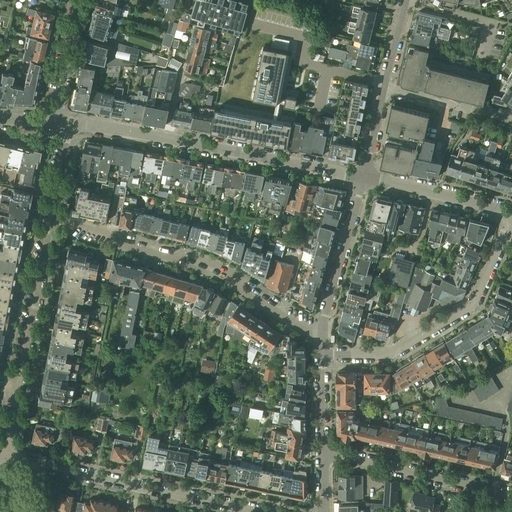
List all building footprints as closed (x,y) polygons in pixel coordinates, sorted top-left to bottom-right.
[(119,2),(114,0),(99,0),(96,1),(96,5),(97,6),(97,8),(114,13),(115,14),(120,15),(124,3),(119,2)] [(159,0),(159,2),(169,5),(174,7),(176,8),(178,8),(182,10),(185,0),(159,0)] [(190,22),(191,21),(205,25),(205,24),(217,27),(218,22),(224,24),(223,29),(229,31),(230,26),(236,28),(235,32),(240,34),(241,29),(242,29),(247,11),(249,3),(244,2),(241,10),(235,8),(238,0),(237,0),(231,0),(230,6),(224,4),(225,0),(196,0),(193,14),(186,12),(183,20),(190,22)] [(366,0),(365,0),(364,6),(367,6),(377,9),(378,3),(376,3),(372,2),(368,1),(366,0)] [(423,0),(423,3),(436,6),(437,3),(440,4),(456,8),(458,0),(459,0),(461,0),(463,1),(466,1),(469,2),(471,2),(474,2),(477,2),(479,2),(482,1),(485,1),(488,0),(487,0),(423,0)] [(178,8),(176,8),(174,7),(169,5),(165,18),(174,21),(178,8)] [(375,16),(377,11),(350,5),(349,9),(354,10),(352,16),(359,17),(375,21),(376,18),(375,16)] [(35,15),(33,21),(50,25),(52,24),(53,21),(52,20),(53,14),(28,8),(27,13),(35,15)] [(94,20),(112,26),(112,24),(115,14),(114,13),(97,8),(96,9),(94,9),(93,13),(95,15),(94,20)] [(417,21),(434,25),(435,21),(447,24),(448,19),(419,12),(417,21)] [(346,20),(345,24),(372,31),(373,26),(374,26),(375,21),(359,17),(358,22),(351,20),(351,21),(346,20)] [(112,26),(94,20),(92,25),(90,26),(89,29),(90,31),(90,32),(93,33),(108,38),(112,39),(116,40),(120,28),(116,27),(112,26)] [(182,31),(186,32),(188,22),(180,20),(177,30),(182,31)] [(50,27),(50,25),(33,21),(32,27),(27,26),(26,32),(47,37),(49,32),(50,31),(51,29),(50,27)] [(434,25),(417,21),(414,31),(437,37),(449,40),(451,30),(446,29),(434,25)] [(170,23),(167,32),(175,34),(178,26),(170,23)] [(371,36),(372,31),(345,24),(344,29),(349,30),(348,31),(355,32),(354,38),(369,41),(371,40),(372,37),(371,36)] [(196,25),(194,33),(209,38),(217,40),(218,34),(216,33),(216,31),(196,25)] [(480,28),(471,25),(469,35),(473,36),(477,37),(480,28)] [(412,40),(435,47),(437,37),(414,31),(412,40)] [(162,44),(171,47),(175,35),(166,32),(162,44)] [(333,35),(320,32),(318,44),(330,47),(331,42),(333,43),(334,37),(332,36),(333,35)] [(91,40),(110,46),(111,45),(112,39),(108,38),(93,33),(91,40)] [(194,33),(191,42),(213,48),(216,49),(218,43),(216,43),(217,40),(209,38),(194,33)] [(477,37),(473,36),(469,35),(466,45),(476,47),(478,37),(477,37)] [(27,48),(44,52),(45,48),(47,47),(47,44),(46,43),(47,41),(26,36),(23,47),(25,48),(25,47),(27,48)] [(274,37),(272,47),(288,50),(290,40),(274,37)] [(112,39),(111,45),(110,46),(91,40),(88,39),(87,40),(89,41),(86,59),(89,59),(88,63),(96,64),(96,66),(102,65),(105,65),(136,65),(141,48),(112,39)] [(189,50),(204,54),(205,51),(211,52),(213,48),(191,42),(189,50)] [(348,44),(347,50),(375,57),(378,46),(362,42),(360,47),(348,44)] [(231,51),(233,45),(227,43),(223,51),(229,52),(231,51)] [(481,103),(484,104),(490,81),(487,81),(487,80),(487,79),(487,78),(487,77),(486,77),(485,76),(484,76),(483,77),(482,77),(482,78),(481,79),(430,66),(430,65),(429,64),(428,63),(426,62),(430,50),(410,45),(401,80),(401,81),(401,82),(401,83),(402,84),(403,84),(403,85),(404,85),(420,89),(420,87),(425,88),(425,89),(477,102),(481,103)] [(372,68),(375,57),(347,50),(332,46),(329,55),(345,59),(346,57),(353,59),(352,63),(372,68)] [(44,56),(43,55),(44,52),(27,48),(25,47),(25,48),(24,53),(19,52),(18,56),(23,57),(23,58),(29,59),(30,57),(42,60),(44,59),(44,56)] [(264,47),(254,99),(277,103),(282,76),(287,51),(264,47)] [(189,50),(187,60),(208,66),(210,59),(203,57),(204,54),(189,50)] [(313,59),(323,61),(325,55),(315,52),(313,59)] [(168,65),(177,70),(183,62),(173,56),(168,65)] [(31,60),(25,82),(37,84),(38,77),(40,78),(42,70),(40,70),(42,63),(31,60)] [(208,66),(187,60),(184,69),(199,73),(199,72),(206,74),(208,66)] [(1,83),(0,82),(0,101),(8,75),(8,73),(10,63),(8,63),(5,74),(2,73),(0,79),(2,80),(1,83)] [(78,74),(80,74),(73,107),(88,109),(92,90),(97,67),(81,64),(79,67),(78,74)] [(147,103),(146,105),(144,117),(143,120),(166,125),(170,108),(161,106),(163,100),(171,102),(177,72),(155,68),(148,98),(156,99),(155,105),(147,103)] [(13,103),(18,86),(9,84),(10,81),(12,82),(13,75),(8,73),(8,75),(0,101),(1,101),(2,103),(6,104),(7,102),(13,103)] [(354,88),(352,95),(366,98),(368,85),(344,80),(343,86),(354,88)] [(494,95),(492,103),(506,106),(509,102),(511,104),(511,81),(510,80),(509,83),(507,87),(509,88),(503,98),(500,96),(494,95)] [(18,86),(13,103),(14,103),(33,104),(34,103),(36,103),(38,95),(35,94),(37,84),(25,82),(24,88),(18,86)] [(182,85),(180,92),(185,97),(188,97),(191,84),(187,83),(182,85)] [(191,83),(191,84),(188,97),(191,98),(192,93),(200,90),(201,86),(191,83)] [(123,116),(127,101),(127,100),(122,99),(124,88),(117,87),(115,94),(111,114),(123,116)] [(88,109),(100,112),(104,92),(92,90),(88,109)] [(115,94),(104,92),(100,112),(111,114),(115,94)] [(351,101),(350,107),(363,110),(366,98),(352,95),(341,92),(340,98),(351,101)] [(129,101),(127,101),(123,116),(134,119),(137,103),(136,103),(137,97),(130,95),(129,101)] [(296,108),(298,98),(286,95),(284,106),(296,108)] [(142,97),(137,97),(136,103),(137,103),(134,119),(143,120),(144,117),(146,105),(147,103),(148,99),(142,97)] [(176,108),(172,124),(182,126),(187,101),(184,100),(184,102),(181,102),(179,109),(176,108)] [(182,126),(192,128),(195,112),(191,112),(193,104),(190,104),(191,101),(187,101),(182,126)] [(339,105),(338,111),(349,113),(347,119),(347,120),(361,122),(363,110),(350,107),(339,105)] [(382,161),(382,162),(382,163),(382,164),(383,164),(383,165),(384,165),(384,166),(385,166),(413,172),(416,158),(418,148),(422,149),(424,138),(429,114),(430,113),(420,111),(394,106),(387,135),(403,139),(402,143),(386,140),(386,141),(382,161)] [(199,113),(195,112),(192,128),(201,130),(205,108),(200,107),(199,113)] [(210,131),(213,116),(208,115),(209,109),(205,108),(201,130),(210,131)] [(293,125),(217,110),(213,132),(250,140),(259,141),(289,147),(293,125)] [(334,130),(335,123),(336,119),(322,116),(320,124),(318,124),(317,126),(312,152),(329,155),(333,136),(333,135),(334,130)] [(345,132),(347,132),(353,134),(359,135),(361,122),(347,120),(347,119),(337,117),(336,119),(335,123),(346,125),(345,132)] [(302,123),(295,122),(289,147),(301,149),(304,130),(301,130),(302,123)] [(301,149),(312,152),(317,126),(310,125),(309,131),(304,130),(301,149)] [(329,155),(354,160),(359,135),(353,134),(352,139),(346,138),(347,132),(345,132),(341,131),(340,136),(333,135),(333,136),(329,155)] [(416,158),(413,172),(414,172),(414,173),(418,174),(418,173),(428,175),(432,161),(433,159),(442,161),(445,154),(440,153),(443,142),(424,138),(422,149),(418,148),(416,158)] [(0,165),(4,166),(10,144),(0,140),(0,165)] [(472,179),(472,180),(475,181),(477,180),(485,183),(493,156),(498,142),(492,140),(487,154),(486,154),(484,159),(479,157),(472,179)] [(99,171),(102,159),(104,144),(87,141),(80,178),(85,179),(90,180),(92,170),(99,171)] [(13,163),(19,165),(24,147),(10,144),(4,166),(11,168),(13,163)] [(108,178),(110,169),(114,146),(104,144),(102,159),(105,160),(104,168),(102,177),(108,178)] [(118,163),(121,163),(124,148),(114,146),(110,169),(116,170),(118,163)] [(452,154),(446,170),(459,175),(468,148),(460,146),(457,155),(452,154)] [(30,149),(24,147),(19,165),(18,169),(23,170),(21,182),(33,184),(38,160),(39,161),(41,154),(40,149),(30,147),(30,149)] [(134,150),(124,148),(121,163),(119,175),(129,177),(130,173),(132,173),(133,165),(131,165),(134,150)] [(468,148),(459,175),(467,177),(468,179),(472,180),(472,179),(479,157),(474,155),(475,151),(468,148)] [(141,167),(144,152),(134,150),(131,165),(133,165),(132,173),(130,173),(129,177),(128,185),(140,188),(140,184),(132,182),(134,176),(133,174),(137,175),(139,167),(141,167)] [(146,180),(151,181),(157,154),(146,152),(143,169),(148,170),(146,180)] [(157,172),(163,173),(166,156),(157,154),(151,181),(156,182),(157,172)] [(166,156),(163,173),(168,174),(166,184),(165,190),(169,190),(170,185),(171,185),(176,158),(176,157),(166,156)] [(493,156),(485,183),(492,186),(493,187),(497,188),(497,187),(503,170),(505,164),(499,162),(500,159),(493,156)] [(177,176),(182,177),(186,160),(186,159),(176,157),(176,158),(171,185),(175,186),(177,176)] [(432,161),(428,175),(431,176),(432,178),(434,178),(436,177),(437,177),(442,161),(433,159),(432,161)] [(185,188),(190,189),(195,162),(186,160),(182,177),(187,178),(185,188)] [(204,163),(195,162),(190,189),(194,190),(196,180),(201,181),(204,163)] [(497,187),(497,188),(501,190),(502,189),(510,191),(511,185),(511,162),(511,163),(510,166),(505,164),(503,170),(497,187)] [(207,192),(212,193),(217,166),(207,164),(203,181),(209,182),(207,192)] [(226,167),(225,167),(217,166),(212,193),(216,194),(218,184),(223,185),(226,167)] [(231,197),(236,169),(226,167),(223,185),(228,186),(226,196),(231,197)] [(237,188),(242,189),(246,171),(245,171),(246,171),(236,169),(231,197),(235,198),(237,188)] [(246,200),(250,201),(255,173),(246,171),(242,189),(247,190),(246,200)] [(265,175),(255,173),(250,201),(254,202),(256,191),(261,192),(265,175)] [(267,197),(270,198),(272,191),(274,192),(276,188),(273,187),(276,178),(268,176),(258,209),(263,210),(267,197)] [(282,190),(285,179),(276,178),(273,187),(276,188),(274,192),(272,191),(270,198),(273,199),(269,212),(275,213),(281,194),(278,193),(279,189),(282,190)] [(293,181),(285,179),(282,190),(279,189),(278,193),(281,194),(275,213),(279,214),(283,202),(287,203),(293,181)] [(303,199),(308,184),(297,182),(290,207),(302,209),(304,200),(303,199)] [(90,188),(91,184),(85,183),(84,187),(78,186),(76,194),(77,194),(76,200),(77,200),(87,202),(89,193),(90,188)] [(127,191),(128,185),(117,183),(109,221),(115,223),(121,224),(127,191)] [(304,200),(302,209),(314,212),(319,195),(321,187),(318,186),(308,184),(303,199),(304,200)] [(323,224),(325,216),(328,206),(341,210),(346,192),(333,189),(321,187),(319,195),(314,212),(313,214),(311,221),(318,223),(323,224)] [(0,200),(28,206),(30,200),(32,199),(32,195),(31,193),(31,192),(8,188),(7,193),(1,192),(0,195),(0,200)] [(129,191),(127,191),(121,224),(133,228),(136,211),(138,197),(129,196),(129,191)] [(85,215),(96,217),(100,196),(89,194),(89,193),(87,202),(84,217),(85,215)] [(100,196),(96,217),(107,219),(111,198),(100,196)] [(375,200),(371,213),(384,217),(388,218),(393,201),(389,200),(390,198),(380,196),(380,198),(378,198),(375,200)] [(0,208),(9,210),(8,216),(26,219),(26,218),(28,217),(28,214),(27,213),(28,206),(0,200),(0,208)] [(77,200),(76,200),(75,206),(73,206),(71,214),(84,217),(87,202),(84,202),(77,200)] [(395,201),(385,237),(392,239),(399,212),(404,213),(406,204),(403,203),(402,201),(399,201),(398,202),(395,201)] [(144,231),(150,232),(154,216),(151,215),(151,210),(153,205),(147,204),(146,209),(144,219),(141,230),(144,231)] [(404,213),(400,229),(410,231),(416,206),(408,205),(406,204),(404,213)] [(328,206),(325,216),(323,224),(336,228),(341,210),(328,206)] [(416,206),(410,231),(420,233),(425,209),(416,206)] [(133,228),(141,230),(144,219),(146,209),(141,207),(140,212),(136,211),(133,228)] [(164,213),(159,235),(168,237),(170,228),(172,220),(168,219),(169,215),(171,209),(165,208),(164,213)] [(434,243),(435,241),(437,236),(442,213),(433,210),(429,226),(431,226),(428,242),(434,243)] [(157,216),(154,216),(150,232),(159,235),(164,213),(159,212),(157,216)] [(367,228),(384,233),(387,223),(383,222),(384,217),(371,213),(367,228)] [(451,215),(442,213),(437,236),(435,241),(434,243),(432,246),(435,247),(440,245),(444,229),(448,230),(451,215)] [(0,228),(23,233),(25,226),(26,225),(27,222),(26,221),(26,219),(8,216),(0,214),(0,228)] [(460,217),(451,215),(448,230),(450,231),(448,238),(455,240),(460,217)] [(175,221),(172,220),(170,228),(168,237),(176,239),(182,218),(176,217),(175,221)] [(469,219),(460,217),(455,240),(461,241),(463,234),(465,234),(469,219)] [(190,225),(186,224),(187,220),(182,218),(176,239),(185,242),(190,225)] [(467,236),(482,243),(490,223),(470,219),(467,233),(468,234),(467,236)] [(197,245),(200,234),(202,223),(197,222),(196,227),(192,226),(190,233),(188,243),(197,245)] [(208,225),(202,223),(200,234),(197,245),(206,249),(209,237),(210,232),(211,230),(206,229),(208,225)] [(312,236),(332,241),(336,228),(323,224),(318,223),(313,236),(312,236)] [(220,229),(215,252),(224,255),(228,238),(228,236),(230,229),(221,227),(220,229)] [(0,236),(4,237),(3,242),(21,246),(21,245),(22,244),(23,241),(22,240),(23,233),(0,228),(0,236)] [(212,251),(215,252),(220,229),(215,228),(214,232),(210,232),(209,237),(206,249),(212,251)] [(367,228),(363,241),(381,246),(385,233),(384,233),(367,228)] [(228,238),(224,255),(232,259),(237,236),(232,234),(231,239),(228,238)] [(242,237),(237,236),(232,259),(240,264),(244,248),(246,243),(241,242),(242,237)] [(329,254),(332,241),(312,236),(311,241),(315,243),(314,247),(312,247),(311,249),(329,254)] [(256,249),(259,239),(254,237),(251,248),(247,247),(242,265),(249,270),(256,249)] [(306,242),(292,238),(291,242),(304,246),(306,242)] [(463,244),(461,248),(462,249),(462,251),(465,253),(464,256),(479,262),(480,259),(482,253),(478,251),(481,245),(467,238),(464,245),(463,244)] [(256,249),(249,270),(257,275),(259,266),(257,265),(258,262),(261,263),(263,256),(263,253),(261,252),(264,241),(259,239),(256,249)] [(277,239),(273,253),(283,256),(287,242),(277,239)] [(359,255),(374,259),(378,260),(381,246),(363,241),(361,250),(359,255)] [(0,247),(0,256),(18,260),(19,254),(21,252),(22,249),(21,247),(21,246),(3,242),(3,246),(2,248),(0,247)] [(259,266),(257,275),(265,280),(270,262),(275,243),(270,242),(265,257),(263,256),(261,263),(258,262),(257,265),(259,266)] [(306,261),(325,266),(329,254),(311,249),(304,247),(303,250),(308,252),(306,261)] [(104,271),(111,273),(114,260),(107,258),(106,264),(100,262),(93,260),(94,255),(92,253),(89,252),(87,253),(70,249),(68,251),(67,254),(69,256),(68,262),(98,269),(104,271)] [(374,259),(359,255),(357,255),(356,260),(357,262),(355,270),(368,274),(370,266),(371,266),(373,261),(374,261),(374,259)] [(17,266),(18,260),(0,256),(0,269),(15,273),(16,272),(17,271),(18,268),(17,266)] [(381,262),(376,278),(388,282),(401,285),(408,287),(414,265),(415,262),(395,256),(393,265),(381,262)] [(457,256),(455,262),(475,271),(479,262),(464,256),(463,258),(457,256)] [(126,282),(131,283),(135,265),(129,264),(130,261),(121,259),(121,261),(116,260),(112,278),(117,280),(114,295),(123,297),(126,282)] [(278,276),(282,262),(274,260),(267,286),(276,289),(280,277),(278,276)] [(304,274),(321,279),(325,266),(306,261),(304,266),(309,268),(307,273),(305,272),(304,274)] [(66,274),(66,275),(83,279),(84,274),(96,277),(98,269),(68,262),(67,269),(65,270),(65,273),(66,274)] [(280,277),(276,289),(286,292),(293,265),(282,262),(278,276),(280,277)] [(455,262),(452,268),(457,271),(456,273),(471,280),(475,271),(455,262)] [(144,267),(135,265),(131,283),(122,330),(120,345),(130,346),(129,353),(134,353),(137,334),(133,333),(138,306),(141,291),(142,285),(144,279),(146,268),(144,267)] [(408,287),(404,301),(408,303),(411,304),(409,308),(420,313),(422,309),(426,310),(432,295),(441,299),(444,306),(463,298),(463,297),(467,288),(445,279),(440,276),(435,274),(429,271),(428,271),(426,270),(425,270),(414,265),(408,287)] [(432,265),(429,271),(435,274),(438,268),(432,265)] [(150,295),(157,272),(146,268),(144,279),(142,285),(148,286),(145,294),(150,295)] [(15,273),(0,269),(0,283),(13,286),(14,279),(16,278),(16,275),(15,274),(15,273)] [(352,280),(365,284),(366,281),(371,283),(373,275),(368,274),(355,270),(352,280)] [(163,291),(168,276),(157,272),(150,295),(155,297),(157,289),(163,291)] [(442,272),(440,276),(445,279),(467,288),(471,280),(456,273),(455,275),(449,273),(449,275),(442,272)] [(310,288),(318,290),(321,279),(304,274),(302,273),(300,280),(305,281),(304,286),(301,285),(301,288),(303,289),(309,290),(310,288)] [(82,284),(83,279),(66,275),(66,276),(64,277),(63,280),(64,281),(63,287),(94,295),(95,287),(82,284)] [(173,300),(179,279),(168,276),(163,291),(169,293),(168,298),(171,299),(173,300)] [(184,303),(185,298),(190,283),(179,279),(173,300),(184,303)] [(352,280),(349,290),(379,298),(383,286),(372,283),(370,291),(369,290),(369,288),(365,286),(365,284),(352,280)] [(0,297),(10,299),(12,298),(13,294),(12,292),(13,286),(0,283),(0,297)] [(185,298),(196,302),(203,287),(190,283),(185,298)] [(408,287),(401,285),(396,307),(393,317),(394,317),(399,319),(404,301),(408,287)] [(511,290),(501,286),(496,297),(511,303),(511,290)] [(61,300),(78,304),(79,299),(92,303),(94,295),(63,287),(62,294),(60,295),(60,298),(61,300)] [(208,290),(203,287),(196,302),(193,308),(198,311),(201,304),(208,307),(215,293),(213,292),(214,290),(209,288),(208,290)] [(318,290),(310,288),(309,290),(303,289),(301,288),(300,290),(302,291),(301,295),(291,292),(290,296),(311,307),(314,306),(318,290)] [(349,290),(347,300),(360,303),(361,301),(366,302),(365,308),(371,310),(374,299),(379,301),(379,298),(349,290)] [(217,293),(209,308),(214,311),(213,314),(218,317),(228,298),(222,296),(222,294),(220,293),(219,294),(217,293)] [(10,299),(0,297),(0,311),(8,313),(9,306),(10,305),(11,302),(10,300),(10,299)] [(511,305),(496,298),(491,310),(511,318),(511,305)] [(58,313),(89,320),(90,312),(77,309),(78,304),(61,300),(61,301),(59,302),(58,306),(59,307),(58,313)] [(227,317),(226,318),(226,323),(228,323),(226,332),(234,333),(235,325),(245,310),(245,309),(245,307),(242,305),(239,306),(232,300),(224,316),(227,317)] [(347,300),(344,309),(362,314),(364,307),(359,306),(360,303),(347,300)] [(390,314),(382,312),(376,335),(388,338),(394,317),(393,317),(396,307),(392,306),(390,314)] [(362,315),(362,314),(344,309),(342,319),(359,324),(360,322),(361,320),(362,315)] [(248,345),(250,341),(263,322),(245,310),(235,325),(234,333),(233,336),(243,340),(243,342),(248,345)] [(375,310),(374,314),(369,313),(364,332),(376,335),(382,312),(375,310)] [(488,316),(497,331),(499,333),(501,331),(507,334),(505,337),(511,339),(511,318),(491,310),(488,316)] [(55,325),(55,326),(73,330),(74,325),(87,328),(89,320),(58,313),(57,319),(55,320),(54,323),(55,325)] [(225,327),(226,323),(226,318),(227,317),(224,316),(223,315),(220,325),(217,334),(222,336),(224,327),(225,327)] [(481,320),(478,322),(487,337),(497,331),(488,316),(486,317),(484,317),(482,318),(481,320)] [(359,324),(342,319),(339,328),(340,331),(355,339),(358,327),(359,324)] [(281,334),(263,322),(250,341),(249,345),(268,354),(281,334)] [(467,328),(477,343),(487,337),(478,322),(473,325),(472,324),(469,326),(469,328),(467,328)] [(53,338),(53,339),(84,346),(85,337),(72,335),(73,330),(55,326),(53,327),(52,331),(54,332),(53,338)] [(461,332),(457,335),(466,350),(470,355),(473,361),(474,362),(479,359),(472,346),(477,343),(467,328),(465,329),(464,329),(462,331),(461,332)] [(279,356),(288,356),(306,356),(306,347),(297,347),(297,341),(290,341),(290,336),(283,335),(280,347),(279,356)] [(456,356),(466,350),(457,335),(452,338),(451,337),(448,339),(448,341),(447,341),(456,356)] [(51,351),(51,352),(68,355),(69,350),(82,353),(84,346),(53,339),(52,344),(50,345),(49,349),(51,351)] [(450,362),(455,358),(445,342),(439,346),(438,344),(434,347),(444,363),(449,360),(450,362)] [(430,352),(425,354),(436,370),(440,367),(439,366),(444,363),(434,347),(429,350),(430,352)] [(67,360),(68,355),(51,352),(49,353),(48,357),(49,359),(48,364),(79,371),(80,363),(67,360)] [(429,375),(436,370),(425,354),(423,356),(422,354),(415,359),(416,360),(413,362),(424,378),(426,382),(430,388),(435,385),(429,375)] [(306,357),(306,356),(288,356),(288,368),(306,368),(306,362),(307,361),(307,358),(306,357)] [(216,361),(208,360),(207,365),(202,364),(201,371),(214,373),(216,361)] [(426,382),(424,378),(413,362),(408,365),(407,363),(403,366),(413,382),(417,388),(426,382)] [(46,377),(63,381),(64,375),(77,378),(79,371),(48,364),(47,370),(45,371),(45,375),(46,376),(46,377)] [(272,380),(274,368),(266,366),(265,373),(269,374),(268,379),(272,380)] [(393,382),(394,394),(413,382),(403,366),(398,369),(399,371),(394,374),(398,380),(393,382)] [(295,381),(295,384),(305,386),(305,379),(307,378),(307,375),(306,374),(306,368),(288,368),(288,381),(295,381)] [(337,381),(337,386),(338,386),(338,392),(336,391),(336,397),(338,397),(338,407),(356,407),(357,387),(358,387),(358,392),(364,392),(364,373),(347,373),(347,371),(339,371),(339,373),(337,373),(337,375),(335,375),(335,381),(337,381)] [(378,372),(372,372),(372,373),(366,373),(365,392),(378,392),(378,372)] [(378,372),(378,392),(390,393),(390,374),(384,374),(384,372),(378,372)] [(222,376),(215,375),(214,382),(220,384),(222,376)] [(490,376),(481,382),(484,386),(493,380),(490,376)] [(43,390),(74,396),(75,388),(62,385),(63,381),(46,377),(44,378),(43,382),(44,384),(43,390)] [(179,388),(181,378),(172,377),(170,387),(179,388)] [(107,387),(103,386),(103,381),(97,380),(93,399),(104,401),(107,387)] [(194,380),(192,389),(201,391),(202,382),(194,380)] [(487,391),(496,385),(493,380),(484,386),(487,391)] [(305,388),(305,386),(295,384),(288,382),(287,391),(291,391),(289,399),(305,402),(307,393),(304,393),(305,388)] [(481,382),(471,387),(474,392),(484,386),(481,382)] [(496,385),(487,391),(490,396),(499,390),(496,385)] [(474,392),(477,397),(487,391),(484,386),(474,392)] [(40,402),(58,406),(59,401),(72,404),(74,396),(43,390),(43,389),(42,395),(39,396),(39,400),(40,402)] [(487,391),(477,397),(480,402),(490,396),(487,391)] [(435,399),(436,404),(446,400),(445,395),(435,399)] [(280,412),(286,413),(305,417),(305,416),(307,415),(307,411),(306,410),(306,404),(283,400),(284,398),(279,396),(277,405),(282,406),(280,412)] [(448,406),(446,400),(436,404),(440,415),(448,406)] [(229,412),(240,415),(242,405),(231,403),(229,412)] [(250,407),(244,406),(241,416),(248,418),(250,407)] [(448,406),(440,415),(451,418),(454,407),(448,406)] [(249,415),(265,418),(267,410),(251,407),(249,415)] [(454,407),(451,418),(456,419),(459,408),(454,407)] [(69,412),(49,408),(48,411),(58,413),(58,415),(68,417),(69,412)] [(459,408),(456,419),(462,420),(464,409),(459,408)] [(464,409),(462,420),(467,421),(470,411),(464,409)] [(338,419),(354,419),(354,416),(355,416),(355,410),(338,410),(338,419)] [(305,417),(286,413),(280,412),(275,411),(272,422),(278,423),(279,421),(293,424),(294,426),(305,429),(305,417)] [(470,411),(467,421),(472,423),(475,412),(470,411)] [(475,412),(472,423),(478,424),(481,413),(475,412)] [(481,413),(478,424),(483,425),(486,414),(481,413)] [(486,414),(483,425),(489,426),(491,416),(486,414)] [(72,424),(78,422),(76,416),(70,418),(72,424)] [(360,420),(356,438),(361,439),(362,438),(366,439),(371,417),(366,416),(364,421),(360,420)] [(491,416),(489,426),(494,428),(497,417),(491,416)] [(370,441),(376,442),(376,441),(380,425),(375,424),(377,418),(371,417),(366,439),(370,440),(370,441)] [(497,417),(494,428),(499,429),(502,418),(497,417)] [(106,432),(109,420),(99,418),(96,430),(106,432)] [(354,419),(338,419),(338,434),(339,434),(338,436),(352,439),(352,437),(356,438),(360,420),(354,419)] [(376,441),(376,442),(381,444),(381,442),(385,444),(391,421),(385,420),(384,426),(380,425),(376,441)] [(389,445),(395,447),(395,446),(399,429),(395,428),(396,423),(391,421),(385,444),(389,444),(389,445)] [(48,445),(49,441),(63,444),(67,428),(56,426),(56,427),(37,423),(33,442),(48,445)] [(401,447),(405,448),(410,426),(400,423),(399,429),(395,446),(395,447),(400,448),(401,447)] [(149,427),(140,425),(138,436),(146,438),(149,427)] [(415,427),(410,426),(405,448),(409,449),(408,451),(414,452),(420,428),(415,427)] [(271,438),(274,439),(301,443),(302,438),(303,438),(306,436),(306,434),(305,431),(304,431),(304,430),(288,427),(287,433),(272,430),(271,438)] [(414,452),(426,455),(427,455),(437,458),(442,433),(432,431),(431,437),(428,436),(430,430),(420,428),(414,452)] [(144,465),(154,467),(159,443),(162,430),(158,429),(157,436),(150,435),(147,447),(144,465)] [(93,433),(92,437),(89,436),(89,439),(75,436),(72,450),(87,453),(88,449),(93,450),(95,441),(97,441),(98,435),(93,433)] [(442,457),(447,458),(452,435),(442,433),(437,458),(442,459),(442,457)] [(451,460),(456,461),(456,460),(461,437),(452,435),(447,458),(451,459),(451,460)] [(462,462),(462,461),(466,462),(471,440),(461,437),(456,460),(456,461),(462,462)] [(114,444),(111,458),(126,461),(127,457),(132,458),(134,448),(136,449),(137,444),(115,439),(114,444)] [(210,460),(207,478),(216,480),(223,448),(225,440),(220,439),(219,447),(217,446),(215,459),(216,460),(216,462),(210,460)] [(301,443),(274,439),(272,446),(287,449),(286,455),(302,458),(303,458),(305,456),(306,454),(304,451),(303,451),(305,444),(301,443)] [(477,441),(471,440),(466,462),(471,463),(470,464),(476,465),(476,464),(481,442),(477,441)] [(481,466),(485,466),(491,444),(481,442),(476,464),(476,465),(481,467),(481,466)] [(159,443),(154,467),(165,469),(168,451),(170,446),(159,443)] [(165,469),(174,471),(180,445),(170,443),(170,446),(168,451),(165,469)] [(496,445),(491,444),(485,466),(496,469),(501,446),(496,445)] [(191,448),(180,445),(174,471),(186,473),(189,456),(191,448)] [(189,456),(186,473),(196,475),(201,452),(202,450),(191,448),(189,456)] [(228,449),(223,448),(216,480),(226,482),(230,465),(224,463),(225,462),(228,449)] [(196,475),(207,478),(210,460),(212,454),(201,452),(196,475)] [(230,464),(230,465),(226,482),(236,484),(240,466),(241,461),(242,458),(239,458),(236,459),(235,465),(230,464)] [(511,476),(511,473),(511,460),(507,458),(504,458),(500,473),(511,476)] [(240,466),(236,484),(247,486),(252,464),(252,463),(241,461),(240,466)] [(247,486),(258,488),(261,471),(262,466),(252,464),(247,486)] [(273,468),(272,473),(268,490),(279,492),(282,475),(283,470),(273,468)] [(299,472),(294,471),(293,477),(289,495),(304,498),(307,495),(306,472),(299,470),(299,472)] [(272,473),(261,471),(258,488),(268,490),(272,473)] [(293,477),(282,475),(279,492),(289,495),(293,477)] [(363,487),(371,489),(371,476),(339,476),(339,487),(363,487)] [(61,484),(52,482),(50,489),(60,491),(61,484)] [(363,487),(339,487),(339,498),(371,497),(371,489),(363,487)] [(63,511),(71,511),(74,501),(75,495),(74,495),(73,493),(70,493),(68,494),(61,492),(58,505),(63,511)] [(398,492),(384,492),(384,503),(397,504),(398,492)] [(414,492),(412,502),(411,506),(418,508),(417,511),(439,511),(441,506),(433,504),(435,498),(425,496),(425,495),(414,492)] [(77,511),(84,511),(87,511),(103,511),(106,501),(91,498),(91,502),(85,501),(85,503),(80,502),(77,511)] [(119,504),(106,501),(103,511),(129,511),(130,510),(119,508),(119,504)] [(339,503),(339,511),(365,511),(365,509),(366,509),(365,511),(374,511),(374,509),(384,509),(384,504),(362,502),(339,503)]
